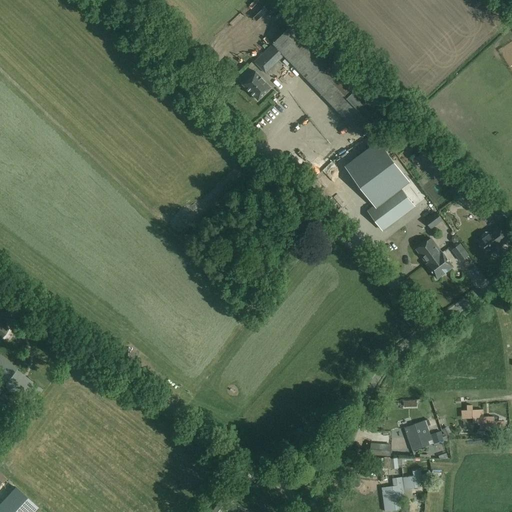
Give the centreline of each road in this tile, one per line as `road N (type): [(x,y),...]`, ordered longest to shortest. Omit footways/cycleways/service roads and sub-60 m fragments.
road 1 (unclassified): [(434,325),(98,0)]
road 2 (unclassified): [(309,511),(340,464),(375,379),(434,325)]
